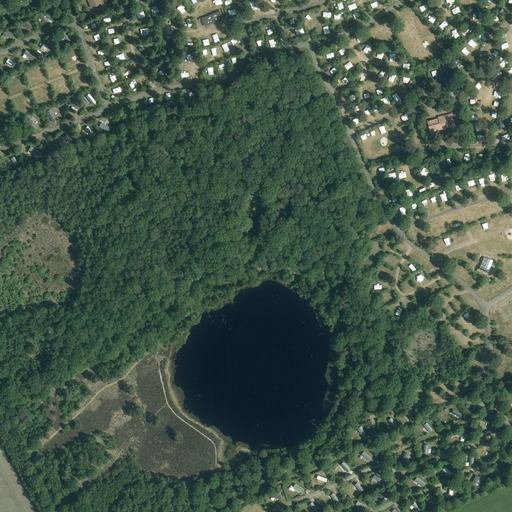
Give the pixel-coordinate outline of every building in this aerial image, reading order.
[(202,19),(206,27),(224,19),(221,11),(202,19)] [(435,23),(438,17),(433,14),(429,20),(435,23)] [(23,24),(30,29),(32,26),(25,21),(23,24)] [(11,40),(14,34),(5,29),(2,35),(11,40)] [(64,32),(62,35),(70,40),(72,37),(64,32)] [(468,42),(474,48),(478,44),(472,38),(468,42)] [(44,41),(42,44),(51,49),(53,46),(44,41)] [(368,44),(362,49),(365,53),(371,48),(368,44)] [(27,55),(33,59),(36,55),(26,49),(22,55),(25,57),(27,55)] [(6,61),(14,66),(16,62),(8,57),(6,61)] [(71,100),(69,104),(78,109),(80,105),(71,100)] [(50,108),(46,111),(53,122),(57,120),(50,108)] [(438,117),(438,118),(428,121),(430,133),(443,130),(442,128),(455,125),(453,113),(438,117)] [(35,127),(37,125),(30,118),(27,121),(35,127)] [(248,193),(252,201),(261,196),(258,189),(248,193)] [(484,258),(481,266),(484,268),(482,271),(491,275),(496,263),(493,261),(488,259),(484,258)] [(491,307),(497,319),(511,311),(511,298),(491,307)] [(355,440),(357,439),(351,429),(349,430),(355,440)] [(421,449),(422,447),(418,445),(415,454),(420,456),(423,449),(421,449)] [(437,468),(434,471),(440,477),(443,475),(437,468)] [(284,489),(293,496),(297,492),(288,485),(284,489)] [(321,496),(318,500),(325,506),(328,502),(321,496)] [(422,497),(418,501),(426,509),(430,505),(422,497)]
